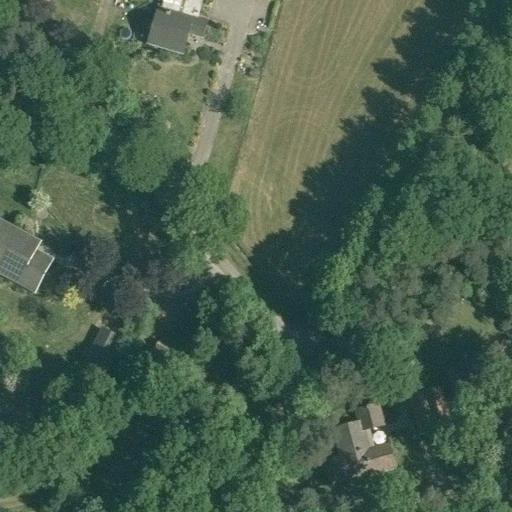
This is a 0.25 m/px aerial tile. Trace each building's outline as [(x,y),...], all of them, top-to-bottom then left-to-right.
[(163,0),(161,8),(159,7),(148,45),(182,54),(187,34),(201,38),(206,21),(197,18),(202,0),(163,0)] [(0,274),(34,294),(51,263),(26,248),(30,240),(0,223),(0,263),(3,265),(0,271),(0,274)] [(123,343),(102,332),(79,375),(101,386),(123,343)] [(402,363),(385,381),(397,393),(415,375),(402,363)] [(467,366),(448,373),(458,404),(478,397),(467,366)] [(410,395),(420,435),(455,427),(441,387),(410,395)] [(346,480),(394,467),(389,445),(366,451),(364,444),(366,444),(363,431),(383,426),(377,405),(356,411),(359,423),(333,430),(340,458),(325,462),(329,480),(345,476),(346,480)]
